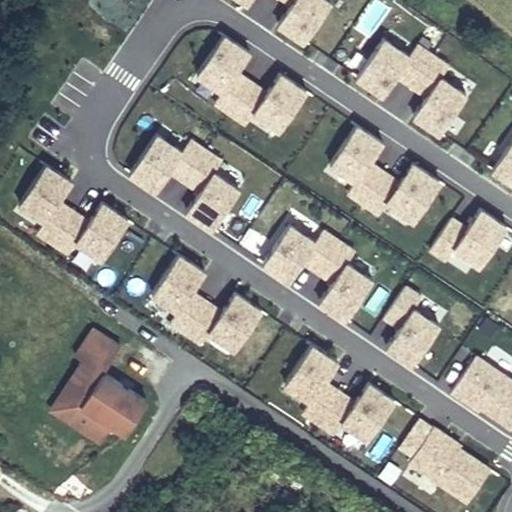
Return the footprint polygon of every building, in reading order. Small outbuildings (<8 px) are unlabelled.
[(336,1),(333,0),(294,0),(289,7),(276,24),(306,43),(336,1)] [(409,50),(384,32),(353,74),(379,93),(390,76),(409,50)] [(249,56),(216,34),(188,75),(222,98),(238,74),(249,56)] [(447,61),(416,40),(409,50),(390,76),(421,98),(438,73),(447,61)] [(307,95),(274,73),(263,91),(247,115),(279,136),(307,95)] [(468,92),(438,73),(421,98),(408,114),(437,133),(468,92)] [(263,91),(238,74),(222,98),(214,110),(239,126),(247,115),(263,91)] [(383,141),(350,119),(322,161),(356,183),(371,160),(383,141)] [(184,145),(159,127),(128,170),(154,189),(165,172),(184,145)] [(511,133),(488,166),(511,183),(511,133)] [(222,157),(191,135),(184,145),(165,172),(196,193),(213,168),(222,157)] [(441,180),(408,158),(397,176),(380,200),(413,222),(441,180)] [(72,181),(39,159),(11,201),(45,223),(61,200),(72,181)] [(397,176),(371,160),(356,183),(348,195),(373,212),(380,200),(397,176)] [(243,187),(213,168),(196,193),(183,210),(212,229),(243,187)] [(130,220),(97,198),(86,216),(70,241),(102,262),(130,220)] [(86,216),(61,200),(45,223),(37,235),(62,252),(70,241),(86,216)] [(505,224),(477,205),(465,223),(448,248),(476,267),(505,224)] [(465,223),(452,215),(427,249),(441,258),(448,248),(465,223)] [(315,236),(291,218),(259,261),(286,280),(297,263),(315,236)] [(353,248),(322,226),(315,236),(297,263),(328,284),(345,260),(353,248)] [(511,229),(506,226),(493,244),(510,257),(511,254),(511,229)] [(204,274),(171,252),(143,293),(177,316),(192,292),(204,274)] [(374,278),(345,260),(328,284),(315,301),(344,320),(374,278)] [(419,294),(399,279),(375,312),(396,327),(413,304),(419,294)] [(262,313),(229,291),(218,309),(201,333),(234,355),(262,313)] [(218,309),(192,292),(177,316),(169,328),(194,345),(201,333),(218,309)] [(440,323),(413,304),(396,327),(383,345),(410,364),(440,323)] [(50,408),(70,421),(81,403),(111,423),(125,432),(146,400),(103,371),(121,345),(93,327),(75,354),(82,359),(50,408)] [(337,360),(304,338),(276,380),(310,402),(325,379),(337,360)] [(511,424),(511,378),(473,353),(449,390),(510,429),(511,424)] [(395,399),(362,377),(351,395),(335,420),(367,441),(395,399)] [(351,395),(325,379),(310,402),(302,414),(327,431),(335,420),(351,395)] [(111,423),(81,403),(70,421),(100,441),(111,423)] [(491,468),(431,428),(408,464),(467,503),(491,468)] [(170,511),(190,483),(178,475),(158,504),(170,511)] [(295,495),(285,488),(277,501),(287,508),(295,495)]
